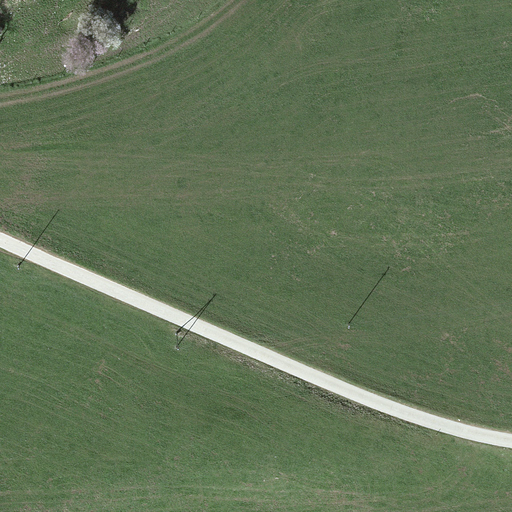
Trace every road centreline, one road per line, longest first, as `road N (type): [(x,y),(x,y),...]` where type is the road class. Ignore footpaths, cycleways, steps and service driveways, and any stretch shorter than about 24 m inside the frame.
road 1 (track): [(511,447),(329,390),(0,238)]
road 2 (track): [(255,0),(169,54),(0,105)]
